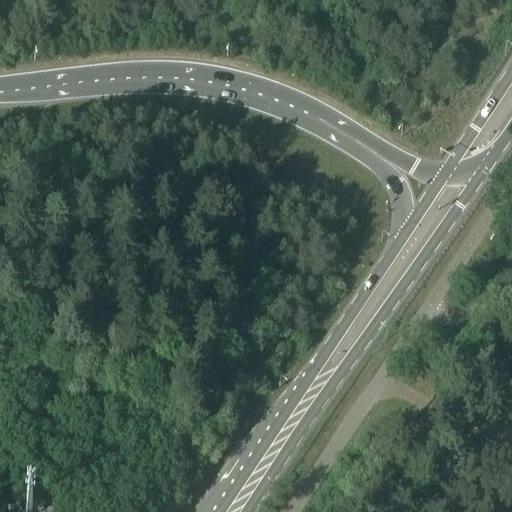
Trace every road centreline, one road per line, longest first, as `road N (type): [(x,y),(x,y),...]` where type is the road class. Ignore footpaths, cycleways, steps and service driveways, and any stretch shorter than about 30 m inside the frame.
road 1 (primary): [(247,511),(490,162)]
road 2 (motorway): [(0,85),(130,72),(216,75),(286,96),(382,151)]
road 3 (primary): [(404,233),(221,511)]
road 4 (unclassified): [(380,383),(476,459),(511,503)]
road 5 (unclassified): [(292,511),(380,383)]
road 6 (primary): [(511,72),(441,178)]
